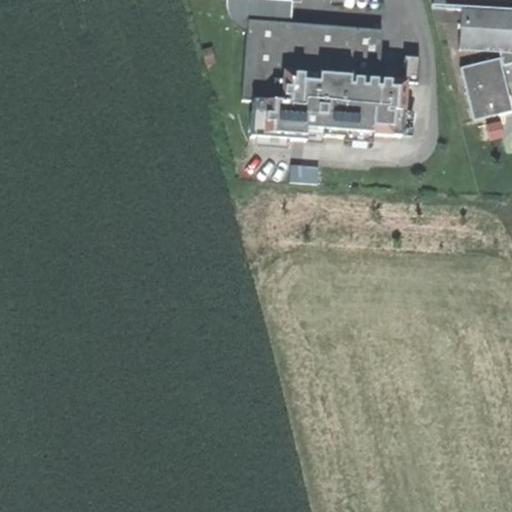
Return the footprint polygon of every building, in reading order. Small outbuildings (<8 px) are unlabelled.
[(236,26),(247,32),(248,21),(251,21),(252,5),(288,7),(293,24),(294,0),(227,0),(228,14),(236,26)] [(247,32),(244,100),(254,101),(252,138),(295,140),(296,129),(308,129),(325,130),(325,138),(372,140),(373,135),(403,137),(405,83),(405,81),(404,81),(380,80),(382,28),(293,24),(288,7),(252,5),(251,21),(248,21),(247,32)] [(461,8),(459,46),(471,46),(471,48),(511,50),(511,6),(511,8),(471,6),(471,8),(461,8)] [(405,56),(404,81),(405,81),(405,83),(420,84),(421,57),(405,56)] [(497,57),(458,67),(472,121),(511,111),(497,57)] [(307,141),(308,129),(296,129),(295,140),(307,141)] [(319,167),(291,166),(291,183),(319,184),(319,167)]
